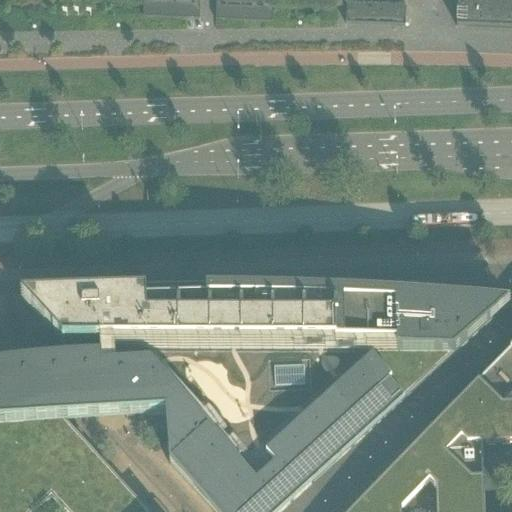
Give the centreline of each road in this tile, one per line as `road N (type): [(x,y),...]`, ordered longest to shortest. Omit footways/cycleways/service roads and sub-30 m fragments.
road 1 (secondary): [(0,175),(511,153)]
road 2 (secondary): [(511,101),(0,118)]
